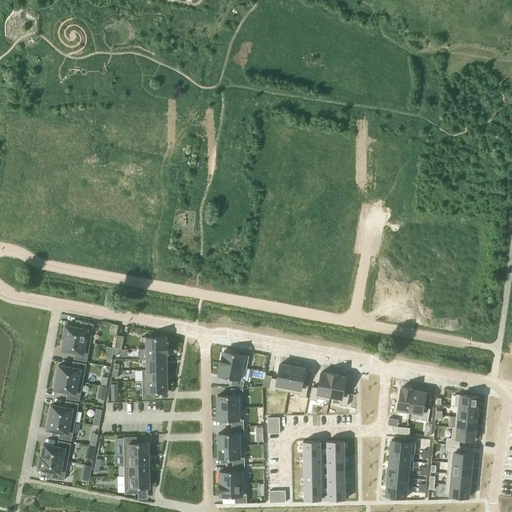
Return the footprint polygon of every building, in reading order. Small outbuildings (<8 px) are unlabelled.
[(65,325),(62,337),(88,342),(92,324),(81,322),(80,328),(65,325)] [(118,325),(111,324),(109,333),(116,334),(118,325)] [(114,347),(114,348),(119,349),(121,349),(123,336),(117,335),(114,347)] [(88,342),(62,337),(60,350),(73,352),(72,359),(85,361),(88,342)] [(145,338),(146,349),(154,348),(166,348),(165,337),(145,338)] [(106,359),(112,360),(114,348),(114,347),(106,346),(105,352),(106,359)] [(146,349),(146,359),(166,359),(166,348),(154,348),(146,349)] [(220,364),(243,368),(245,354),(223,351),(222,355),(221,355),(219,364),(220,364)] [(147,370),(166,370),(166,359),(146,359),(147,370)] [(55,377),(81,382),(84,363),(72,361),(71,367),(57,365),(55,377)] [(275,378),(275,384),(276,385),(276,389),(288,391),(292,363),(279,361),(275,378)] [(292,363),(288,391),(299,393),(300,389),(301,389),(302,383),(303,375),(305,366),(292,363)] [(243,368),(220,364),(218,376),(232,378),(231,384),(243,386),(244,380),(241,379),(243,368)] [(317,387),(316,393),(317,394),(317,398),(329,400),(329,397),(333,371),(325,370),(322,370),(320,369),(317,387)] [(142,370),(142,381),(167,380),(166,370),(147,370),(142,370)] [(333,371),(329,397),(340,400),(340,398),(342,398),(343,392),(347,374),(341,373),(333,371)] [(265,374),(262,386),(269,387),(270,377),(271,375),(265,374)] [(81,382),(55,377),(52,389),(66,392),(65,398),(77,401),(81,382)] [(269,387),(268,390),(275,391),(276,389),(276,385),(275,384),(275,378),(270,377),(269,387)] [(167,380),(142,381),(142,399),(155,399),(155,393),(167,392),(167,380)] [(299,393),(299,396),(305,397),(308,384),(302,383),(301,389),(300,389),(299,393)] [(396,409),(409,411),(414,388),(400,385),(396,409)] [(100,386),(97,398),(104,399),(107,387),(100,386)] [(312,386),(309,398),(316,400),(317,398),(317,394),(316,393),(317,387),(312,386)] [(215,394),(215,408),(239,407),(239,395),(242,395),(242,388),(230,388),(230,394),(215,394)] [(423,414),(424,407),(427,390),(414,388),(409,411),(423,414)] [(340,400),(340,405),(347,406),(349,393),(343,392),(342,398),(340,398),(340,400)] [(456,406),(477,408),(477,396),(460,394),(460,395),(456,394),(454,405),(456,406)] [(47,417),(73,422),(77,403),(64,401),(63,407),(50,404),(47,417)] [(456,416),(476,418),(477,408),(456,406),(456,416)] [(231,426),(243,426),(243,419),(240,420),(239,407),(215,408),(215,420),(231,420),(231,426)] [(424,407),(423,414),(421,419),(427,421),(430,408),(424,407)] [(99,426),(102,410),(96,409),(93,425),(99,426)] [(453,426),(475,428),(476,418),(456,416),(449,416),(448,425),(455,426),(453,426)] [(73,422),(47,417),(45,429),(58,431),(57,438),(70,440),(73,422)] [(389,418),(387,425),(397,426),(398,419),(389,418)] [(218,445),(240,445),(240,433),(243,433),(243,426),(231,426),(231,433),(218,433),(218,445)] [(452,438),(459,439),(473,440),(475,428),(453,426),(452,438)] [(98,434),(91,433),(89,445),(95,446),(98,434)] [(124,455),(148,454),(148,442),(136,442),(136,436),(123,436),(123,443),(124,455)] [(390,451),(410,453),(411,441),(391,439),(390,451)] [(40,456),(65,461),(69,443),(57,440),(56,446),(42,444),(40,456)] [(344,440),(327,441),(328,500),(345,499),(344,440)] [(320,441),(303,441),(304,500),(321,500),(320,441)] [(447,444),(446,452),(449,452),(453,452),(453,450),(459,451),(459,445),(458,445),(446,444),(447,444)] [(232,464),(244,464),(244,458),(240,458),(240,445),(218,445),(218,458),(232,458),(232,464)] [(87,446),(85,457),(93,459),(95,447),(87,446)] [(449,452),(448,462),(471,464),(472,452),(459,451),(453,450),(453,452),(449,452)] [(389,459),(409,461),(410,453),(390,451),(389,459)] [(115,466),(148,465),(148,454),(115,455),(114,455),(115,466)] [(65,461),(40,456),(37,468),(52,471),(51,478),(62,480),(65,461)] [(389,467),(408,469),(409,461),(389,459),(389,467)] [(448,462),(447,473),(470,475),(471,464),(448,462)] [(220,483),(246,483),(245,471),(244,464),(232,464),(233,471),(220,471),(220,483)] [(80,479),(89,481),(92,466),(83,465),(80,479)] [(129,476),(149,476),(149,465),(124,465),(124,476),(129,476)] [(388,476),(407,478),(408,469),(389,467),(388,476)] [(447,473),(446,484),(469,486),(470,475),(447,473)] [(149,488),(149,476),(129,476),(124,476),(124,487),(125,494),(138,494),(138,488),(149,488)] [(388,476),(387,481),(387,484),(406,486),(407,478),(388,476)] [(246,483),(220,483),(219,483),(219,492),(220,492),(221,496),(234,496),(234,503),(246,502),(246,483)] [(386,495),(388,496),(405,497),(406,486),(387,484),(386,495)] [(445,495),(449,495),(468,497),(469,486),(446,484),(445,495)]
